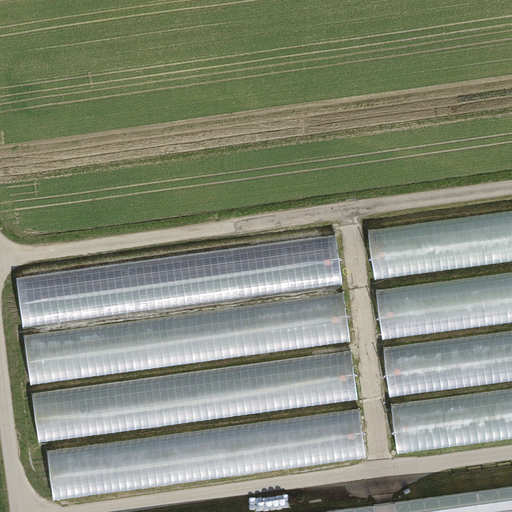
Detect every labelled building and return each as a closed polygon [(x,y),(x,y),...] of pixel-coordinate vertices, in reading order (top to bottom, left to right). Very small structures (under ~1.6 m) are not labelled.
[(511,210),(374,224),(379,271),(511,257),(511,210)] [(344,237),(118,260),(121,291),(140,289),(142,306),(348,285),(344,237)] [(511,271),(382,286),(387,335),(511,321),(511,271)] [(24,280),(29,322),(87,316),(85,302),(95,301),(96,313),(108,312),(105,282),(98,283),(99,293),(85,294),(83,274),(24,280)] [(145,364),(356,341),(351,294),(140,317),(145,364)] [(64,350),(49,351),(48,335),(33,337),(36,379),(66,376),(64,350)] [(363,398),(358,352),(172,373),(178,420),(363,398)] [(40,401),(45,439),(85,434),(83,417),(111,413),(107,386),(89,389),(90,394),(40,401)] [(402,449),(511,436),(511,386),(396,400),(402,449)] [(58,496),(372,458),(366,410),(52,447),(58,496)] [(511,511),(511,482),(281,511),(511,511)]
